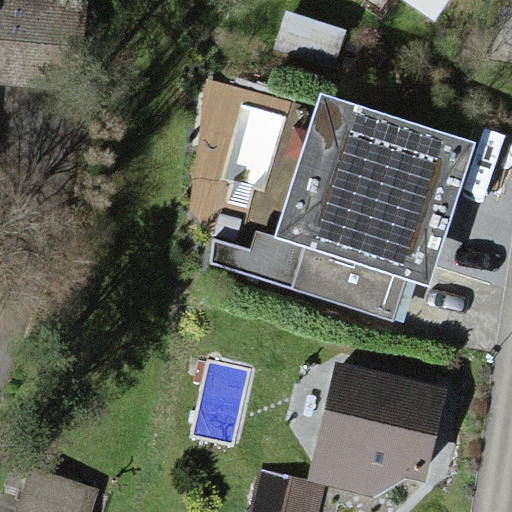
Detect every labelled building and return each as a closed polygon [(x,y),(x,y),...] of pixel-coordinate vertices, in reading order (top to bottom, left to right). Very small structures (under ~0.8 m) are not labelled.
[(83,0),(0,0),(0,61),(84,72),(92,0),(83,0)] [(374,0),(434,34),(453,0),(374,0)] [(427,289),(472,143),(312,94),(267,240),(427,289)] [(421,486),(443,387),(332,362),(305,477),(370,494),(421,486)] [(79,511),(88,487),(31,467),(14,511),(79,511)] [(318,511),(324,491),(248,471),(237,511),(318,511)]
